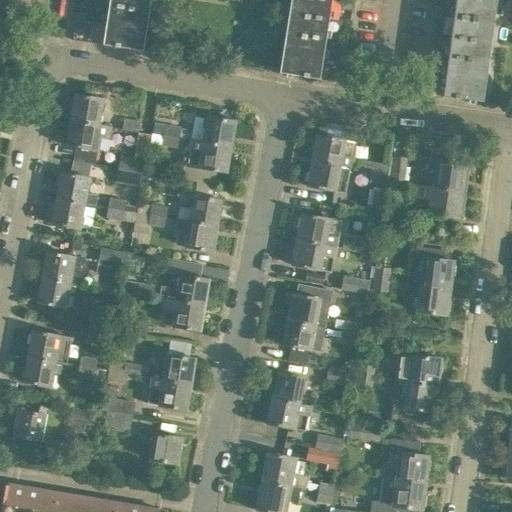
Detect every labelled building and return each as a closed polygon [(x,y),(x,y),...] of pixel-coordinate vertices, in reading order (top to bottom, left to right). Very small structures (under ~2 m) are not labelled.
[(108,0),(102,45),(114,46),(113,47),(119,48),(119,47),(142,51),(149,0),(290,0),(278,73),(302,77),(306,78),(319,79),(331,0),(108,0)] [(511,0),(511,21),(511,30),(511,0),(454,0),(442,97),(454,98),(453,99),(458,100),(458,99),(481,102),(495,0),(511,0)] [(77,19),(75,27),(84,29),(85,20),(77,19)] [(76,94),(71,120),(98,125),(98,124),(110,127),(112,127),(117,102),(76,94)] [(207,117),(203,143),(230,147),(234,122),(207,117)] [(128,120),(126,130),(139,132),(142,133),(143,123),(143,120),(139,119),(139,122),(128,120)] [(98,125),(71,120),(66,146),(97,151),(100,137),(108,139),(110,127),(98,124),(98,125)] [(152,134),(179,139),(181,129),(170,127),(170,124),(166,123),(166,126),(153,124),(152,134)] [(139,132),(137,141),(139,144),(148,145),(149,144),(150,134),(142,133),(139,132)] [(179,139),(152,134),(150,143),(177,148),(179,139)] [(317,135),(312,161),(352,168),(356,143),(317,135)] [(225,173),(230,147),(203,143),(192,141),(188,167),(225,173)] [(467,179),(468,168),(466,168),(466,164),(453,162),(454,153),(437,149),(433,177),(427,176),(426,186),(432,187),(463,191),(464,178),(467,179)] [(410,168),(405,168),(407,158),(394,156),(390,182),(403,184),(404,180),(408,180),(410,168)] [(118,170),(142,175),(145,161),(121,157),(118,170)] [(352,168),(312,161),(308,187),(347,194),(352,168)] [(361,170),(371,172),(386,174),(388,166),(387,166),(387,163),(383,162),(383,165),(363,161),(361,170)] [(142,175),(118,170),(116,183),(140,187),(142,175)] [(386,174),(371,172),(369,181),(384,184),(386,174)] [(62,173),(57,198),(84,204),(95,206),(97,196),(86,193),(89,178),(62,173)] [(403,184),(390,182),(388,195),(401,197),(403,184)] [(432,187),(426,186),(417,185),(415,199),(430,201),(428,214),(459,218),(460,214),(463,214),(464,204),(461,204),(463,191),(432,187)] [(217,226),(221,201),(194,196),(190,222),(217,226)] [(84,204),(57,198),(52,225),(79,230),(84,204)] [(113,199),(111,209),(126,212),(128,202),(113,199)] [(140,213),(150,215),(166,218),(167,208),(152,205),(151,206),(142,204),(140,213)] [(139,215),(126,212),(111,209),(109,218),(137,224),(139,215)] [(336,247),(341,221),(302,214),(297,240),(336,247)] [(166,218),(150,215),(148,225),(164,227),(166,218)] [(217,226),(190,222),(179,220),(177,231),(188,233),(185,248),(212,252),(217,226)] [(343,239),(341,248),(373,254),(375,245),(343,239)] [(336,247),(297,240),(292,266),(331,273),(336,247)] [(453,262),(435,259),(437,249),(419,247),(417,258),(422,259),(419,285),(450,289),(452,276),(454,276),(455,266),(453,266),(453,262)] [(128,253),(101,248),(99,260),(125,266),(128,253)] [(82,277),(86,273),(88,265),(85,259),(47,252),(43,277),(69,283),(80,285),(82,277)] [(374,267),(373,279),(388,281),(389,269),(374,267)] [(163,287),(161,298),(165,299),(176,301),(203,306),(208,280),(181,275),(178,290),(163,287)] [(69,283),(43,277),(38,303),(65,309),(69,283)] [(368,282),(343,277),(341,289),(366,294),(368,282)] [(388,281),(373,279),(371,291),(386,293),(388,281)] [(154,286),(127,282),(126,290),(152,294),(154,286)] [(292,294),(287,320),(324,327),(331,292),(298,285),(296,295),(292,294)] [(450,289),(419,285),(416,312),(447,316),(447,312),(450,312),(451,302),(448,302),(450,289)] [(203,306),(176,301),(165,299),(163,311),(174,312),(172,327),(199,331),(203,306)] [(117,318),(91,313),(89,326),(114,331),(117,318)] [(146,336),(148,324),(121,319),(119,331),(146,336)] [(287,320),(282,345),(291,347),(309,350),(319,352),(324,327),(287,320)] [(346,322),(344,331),(360,334),(361,325),(360,324),(361,321),(357,321),(356,324),(346,322)] [(111,347),(113,332),(89,328),(86,343),(111,347)] [(371,328),(369,341),(392,344),(394,331),(371,328)] [(28,356),(55,362),(67,364),(72,338),(33,331),(28,356)] [(360,334),(344,331),(342,340),(352,342),(352,345),(356,346),(357,342),(358,343),(360,334)] [(163,380),(190,385),(194,359),(167,354),(163,380)] [(309,354),(307,364),(317,366),(319,356),(309,354)] [(443,364),(440,363),(441,359),(398,354),(395,381),(397,381),(437,386),(439,374),(441,374),(443,364)] [(55,362),(28,356),(23,382),(50,388),(55,362)] [(80,367),(96,370),(98,360),(82,357),(80,367)] [(123,373),(128,374),(139,376),(141,366),(130,364),(130,362),(126,361),(126,364),(125,363),(123,373)] [(359,364),(358,376),(373,378),(374,366),(359,364)] [(96,370),(80,367),(78,376),(90,378),(89,381),(93,382),(93,379),(94,379),(96,370)] [(353,374),(328,369),(325,382),(351,387),(353,374)] [(98,370),(97,377),(105,379),(107,371),(98,370)] [(128,374),(123,373),(110,371),(109,382),(126,385),(128,374)] [(277,373),(272,398),(299,404),(304,378),(277,373)] [(373,378),(358,376),(356,388),(371,390),(373,378)] [(190,385),(163,380),(151,378),(147,404),(185,410),(190,385)] [(437,410),(438,399),(436,399),(437,386),(397,381),(396,392),(405,393),(403,408),(398,408),(396,419),(391,418),(391,420),(418,423),(420,424),(422,411),(434,413),(434,410),(437,410)] [(108,398),(106,412),(132,416),(134,403),(108,398)] [(310,406),(299,404),(272,398),(267,424),(305,432),(310,406)] [(19,410),(14,436),(40,441),(53,447),(64,416),(43,407),(40,414),(19,410)] [(97,412),(72,407),(68,430),(79,432),(78,435),(82,435),(83,433),(86,422),(94,424),(97,412)] [(132,416),(106,412),(104,423),(130,428),(132,416)] [(382,429),(349,425),(348,437),(380,442),(382,429)] [(181,438),(154,433),(149,460),(177,464),(181,438)] [(342,440),(317,435),(314,447),(340,452),(342,440)] [(384,467),(382,478),(426,483),(427,471),(430,472),(431,460),(429,460),(429,457),(417,456),(419,442),(391,439),(389,454),(398,455),(396,469),(384,467)] [(308,448),(305,460),(327,464),(337,466),(340,454),(308,448)] [(267,453),(262,482),(290,487),(299,489),(304,490),(307,477),(292,475),(295,459),(267,453)] [(382,478),(379,503),(371,502),(370,511),(355,511),(335,509),(334,511),(422,511),(423,506),(426,507),(427,496),(424,496),(426,483),(382,478)] [(262,482),(256,511),(262,511),(284,511),(287,503),(296,504),(298,494),(299,489),(290,487),(262,482)] [(319,484),(317,493),(333,496),(335,487),(334,487),(334,484),(330,483),(329,486),(319,484)] [(84,511),(87,499),(5,485),(0,511),(84,511)] [(333,496),(317,493),(315,503),(325,505),(325,508),(329,509),(330,506),(331,506),(333,496)] [(165,511),(87,499),(84,511),(165,511)]
